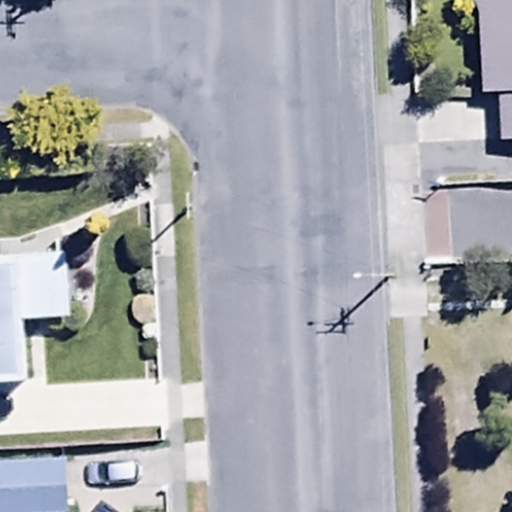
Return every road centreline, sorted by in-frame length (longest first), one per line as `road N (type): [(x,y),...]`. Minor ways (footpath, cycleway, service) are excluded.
road 1 (tertiary): [(274,28),(297,511)]
road 2 (residential): [(0,43),(274,28)]
